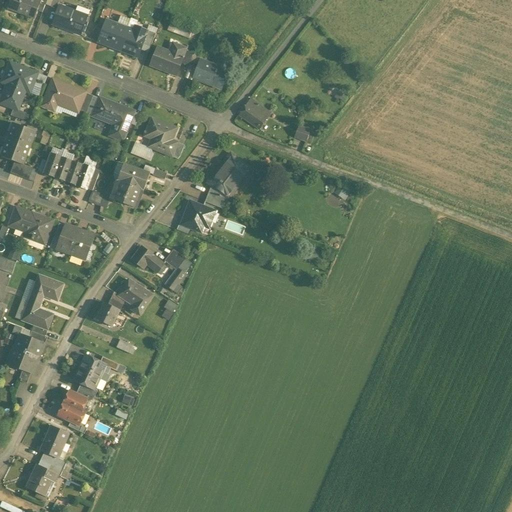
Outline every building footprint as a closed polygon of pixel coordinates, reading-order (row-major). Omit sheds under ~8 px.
[(40,0),(10,0),(7,8),(34,18),(37,11),(40,0)] [(47,0),(40,0),(37,11),(42,13),(45,5),(47,0)] [(77,7),(75,11),(58,4),(50,24),(79,35),(86,15),(88,11),(77,7)] [(130,19),(121,15),(117,23),(116,25),(125,29),(126,27),(127,27),(130,19)] [(117,23),(106,19),(105,20),(107,21),(103,29),(102,29),(97,41),(118,50),(127,27),(126,27),(125,29),(116,25),(117,23)] [(192,30),(175,23),(174,25),(170,23),(168,31),(189,39),(192,30)] [(135,27),(134,30),(127,27),(118,50),(137,57),(137,56),(142,44),(147,31),(135,27)] [(102,29),(97,28),(92,40),(97,41),(102,29)] [(156,35),(147,31),(142,44),(150,48),(156,35)] [(173,52),(158,46),(151,64),(176,74),(181,62),(186,49),(187,47),(176,43),(173,52)] [(193,52),(186,49),(181,62),(187,65),(192,53),(193,52)] [(198,55),(192,53),(187,65),(193,67),(198,55)] [(217,67),(200,60),(201,57),(201,56),(193,77),(220,87),(229,63),(219,59),(217,67)] [(22,69),(17,67),(18,65),(9,62),(5,74),(8,75),(5,83),(7,84),(25,91),(30,93),(38,73),(23,67),(22,69)] [(70,86),(52,79),(42,106),(54,111),(57,104),(78,112),(86,92),(85,91),(84,93),(69,87),(70,86)] [(25,91),(7,84),(3,95),(5,95),(1,104),(17,111),(25,91)] [(341,89),(334,97),(342,103),(348,96),(341,89)] [(135,111),(100,97),(93,115),(118,125),(113,137),(123,141),(135,111)] [(270,113),(251,99),(239,115),(258,129),(270,113)] [(176,127),(152,118),(146,135),(153,137),(149,148),(173,157),(177,146),(170,143),(176,127)] [(36,132),(14,123),(1,157),(24,165),(36,132)] [(306,142),(309,134),(311,130),(299,126),(294,137),(306,142)] [(51,153),(44,174),(55,178),(62,157),(51,153)] [(232,153),(208,183),(214,187),(227,197),(243,177),(246,179),(253,170),(232,153)] [(73,161),(62,157),(55,178),(65,182),(73,161)] [(84,165),(73,161),(65,182),(76,186),(84,165)] [(118,181),(144,191),(150,173),(124,164),(118,181)] [(95,169),(84,165),(76,186),(87,190),(95,169)] [(340,180),(334,193),(342,197),(348,184),(340,180)] [(144,191),(118,181),(111,198),(137,208),(144,191)] [(90,201),(108,208),(111,197),(94,191),(90,201)] [(218,211),(192,201),(182,224),(202,232),(205,225),(203,225),(205,221),(213,224),(218,211)] [(52,220),(16,207),(9,226),(25,232),(24,236),(44,244),(52,220)] [(65,226),(59,223),(54,235),(61,237),(65,226)] [(92,234),(65,225),(65,226),(61,237),(57,248),(83,258),(92,234)] [(2,226),(0,232),(0,237),(4,239),(8,228),(2,226)] [(12,247),(9,257),(17,260),(21,250),(12,247)] [(164,264),(142,248),(132,261),(145,270),(148,265),(158,273),(164,264)] [(319,251),(310,248),(307,257),(317,259),(319,251)] [(175,249),(167,261),(177,268),(166,284),(175,291),(195,263),(175,249)] [(16,263),(0,258),(0,259),(0,269),(12,274),(16,263)] [(64,285),(39,275),(36,283),(34,291),(30,301),(41,305),(44,296),(58,301),(64,285)] [(140,289),(129,281),(120,296),(134,306),(131,310),(140,316),(143,312),(152,297),(140,289)] [(167,308),(164,317),(173,320),(179,303),(169,300),(167,308)] [(41,305),(30,301),(28,306),(25,314),(22,321),(34,325),(48,330),(54,315),(39,309),(41,305)] [(119,311),(105,303),(96,320),(111,327),(119,311)] [(28,306),(22,304),(19,312),(25,314),(28,306)] [(48,330),(34,325),(32,332),(45,337),(48,330)] [(32,332),(15,326),(13,332),(20,335),(29,338),(32,332)] [(45,337),(32,332),(29,338),(44,344),(44,345),(45,345),(48,338),(45,337)] [(20,335),(16,348),(15,348),(39,357),(44,344),(29,338),(20,335)] [(122,339),(118,348),(134,354),(138,346),(122,339)] [(39,357),(15,348),(16,348),(15,347),(9,362),(24,368),(32,371),(35,364),(36,364),(39,357)] [(104,364),(86,356),(82,364),(84,365),(81,370),(99,379),(103,372),(102,370),(104,364)] [(32,371),(24,368),(20,379),(21,379),(21,381),(27,384),(32,371)] [(99,379),(81,370),(79,375),(77,374),(74,381),(94,390),(99,379)] [(15,401),(25,404),(30,385),(20,383),(15,401)] [(69,392),(64,404),(82,411),(87,400),(69,392)] [(124,403),(135,405),(137,397),(126,395),(124,403)] [(85,413),(64,404),(58,416),(80,426),(85,413)] [(52,426),(41,451),(57,458),(68,433),(52,426)] [(57,474),(36,465),(26,487),(46,496),(57,474)]
